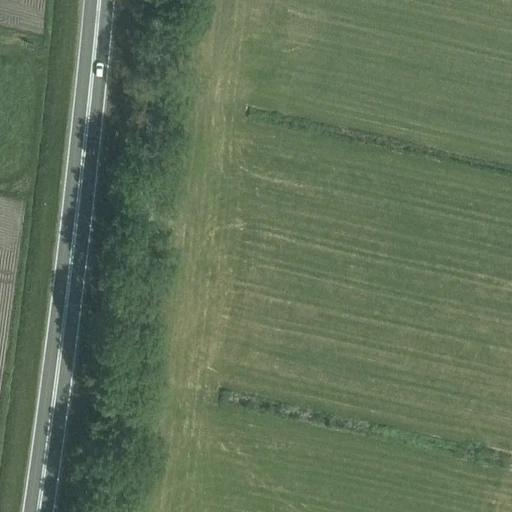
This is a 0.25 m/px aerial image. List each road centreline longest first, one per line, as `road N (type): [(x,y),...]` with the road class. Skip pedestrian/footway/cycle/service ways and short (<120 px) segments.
road 1 (trunk): [(36,511),(99,0)]
road 2 (unclassified): [(107,511),(165,0)]
